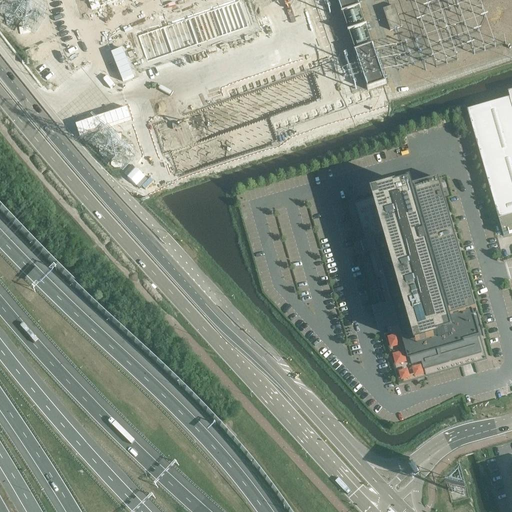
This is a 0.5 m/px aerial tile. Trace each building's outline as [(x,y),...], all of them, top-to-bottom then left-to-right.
[(88,0),(92,10),(120,0),(88,0)] [(336,0),(342,16),(361,9),(357,0),(336,0)] [(249,27),(239,1),(138,37),(147,63),(249,27)] [(383,11),(390,31),(402,27),(395,7),(383,11)] [(355,53),(368,92),(387,86),(374,47),(355,53)] [(509,100),(467,112),(474,133),(474,134),(499,223),(503,237),(511,234),(511,91),(508,93),(509,100)] [(388,333),(388,334),(384,335),(385,337),(387,344),(387,346),(389,353),(390,354),(392,361),(392,363),(394,370),(395,371),(397,379),(397,380),(398,384),(399,386),(404,384),(416,381),(418,380),(426,378),(427,378),(440,374),(442,374),(450,371),(451,371),(461,368),(462,368),(474,364),(487,361),(487,359),(485,355),(485,353),(483,346),(482,344),(480,337),(484,336),(478,314),(474,316),(473,311),(477,310),(452,224),(444,196),(415,204),(410,187),(354,203),(365,241),(362,242),(362,241),(361,242),(365,256),(366,256),(366,255),(369,254),(375,275),(381,293),(377,294),(382,313),(386,312),(390,325),(386,326),(388,333)]
